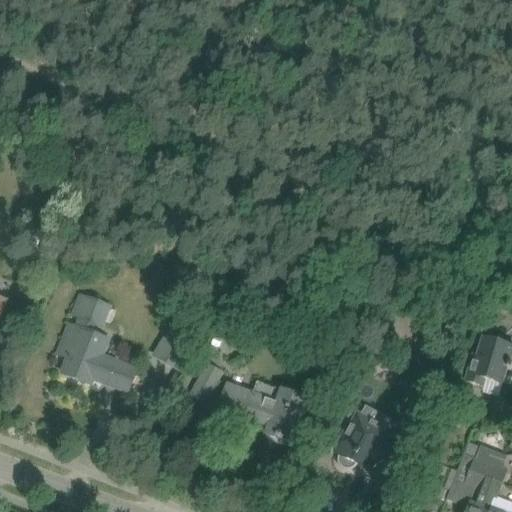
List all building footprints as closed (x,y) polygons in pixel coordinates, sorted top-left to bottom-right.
[(211,330),(237,345),(254,312),(248,309),(254,298),(251,296),(254,290),(237,281),(211,330)] [(75,326),(70,323),(58,355),(70,359),(64,375),(91,385),(93,380),(129,394),(137,372),(104,359),(111,340),(93,332),(95,326),(104,329),(112,307),(81,295),(73,317),(78,320),(75,326)] [(193,313),(207,321),(217,304),(204,295),(193,313)] [(453,318),(445,332),(454,337),(457,338),(465,324),(458,320),(453,318)] [(199,338),(174,323),(155,356),(180,371),(199,338)] [(382,338),(377,350),(386,354),(391,342),(382,338)] [(511,348),(497,344),(483,340),(478,359),(474,357),(466,383),(483,388),(485,381),(503,386),(507,371),(511,372),(511,370),(511,348)] [(414,377),(432,397),(444,386),(427,366),(414,377)] [(208,367),(201,381),(192,397),(205,404),(213,390),(225,395),(221,410),(270,428),(266,439),(288,448),(295,429),(301,414),(305,416),(311,402),(258,382),(253,395),(229,386),(218,381),(222,374),(208,367)] [(442,400),(437,411),(447,416),(453,405),(442,400)] [(337,455),(341,457),(340,458),(340,460),(340,462),(340,463),(341,465),(342,466),(343,467),(344,468),(346,468),(347,469),(349,469),(351,468),(352,468),(354,467),(354,466),(355,465),(369,472),(377,456),(391,463),(403,440),(358,416),(348,433),(344,431),(337,444),(342,446),(337,455)] [(451,491),(447,501),(455,505),(457,500),(469,505),(466,511),(488,511),(494,497),(497,499),(507,472),(477,461),(481,449),(468,444),(458,472),(451,491)] [(448,468),(440,487),(442,487),(451,491),(458,472),(448,468)]
